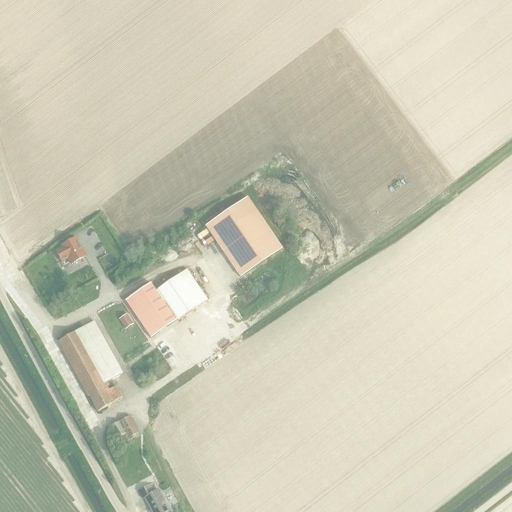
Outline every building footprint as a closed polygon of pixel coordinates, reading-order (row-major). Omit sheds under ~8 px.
[(214,34),(207,38),(212,50),(220,46),(214,34)] [(205,227),(240,278),(282,249),(247,198),(205,227)] [(80,225),(88,234),(98,226),(90,217),(80,225)] [(63,248),(56,252),(61,262),(68,258),(72,265),(86,257),(76,238),(62,246),(63,248)] [(186,271),(156,291),(177,321),(207,301),(186,271)] [(151,284),(126,301),(151,339),(177,321),(156,291),(151,284)] [(127,315),(120,320),(126,329),(133,324),(127,315)] [(107,387),(108,386),(107,384),(123,375),(94,322),(58,342),(87,397),(88,397),(97,413),(115,403),(114,402),(122,399),(116,387),(109,391),(107,387)] [(143,342),(137,345),(140,352),(146,349),(143,342)] [(132,349),(126,351),(128,359),(135,357),(132,349)] [(110,427),(119,446),(133,439),(134,441),(140,438),(129,417),(110,427)] [(144,498),(151,511),(169,511),(158,491),(153,493),(149,485),(138,492),(142,499),(144,498)]
